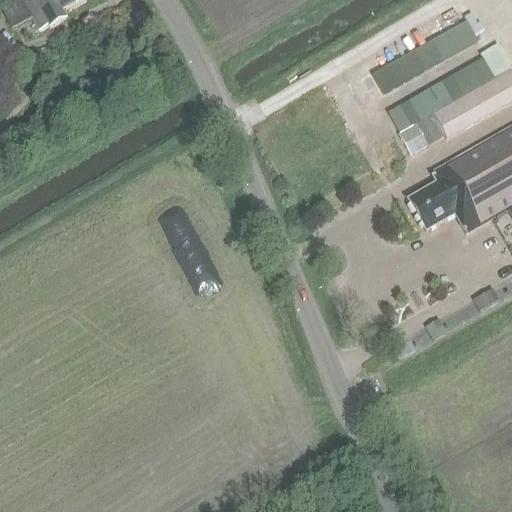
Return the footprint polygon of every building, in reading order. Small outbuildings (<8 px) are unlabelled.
[(32,0),(22,6),(20,2),(0,12),(0,17),(9,33),(29,22),(37,36),(45,31),(46,34),(66,24),(61,15),(82,3),(80,0),(32,0)] [(465,25),(371,78),(382,96),(476,43),(465,25)] [(511,71),(498,48),(480,58),(493,81),(511,71)] [(482,63),(399,111),(410,130),(493,82),(482,63)] [(511,80),(508,74),(432,118),(446,142),(511,104),(511,80)] [(414,128),(398,137),(410,159),(427,150),(414,128)] [(511,131),(430,177),(435,188),(406,204),(424,235),(453,218),(464,238),(510,213),(511,217),(511,131)] [(493,292),(473,304),(479,314),(499,303),(493,292)] [(440,327),(428,334),(433,343),(445,336),(440,327)] [(404,359),(416,356),(411,341),(400,344),(404,359)]
